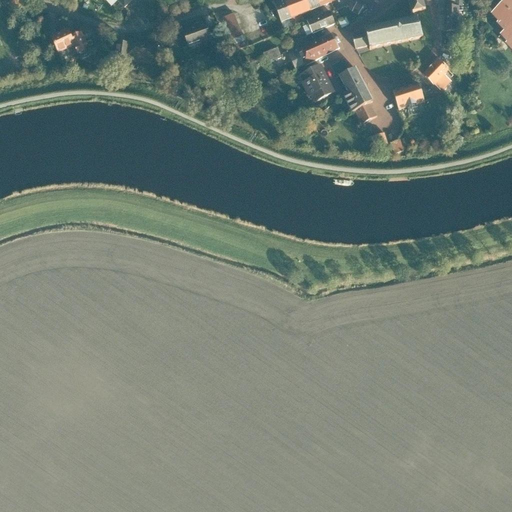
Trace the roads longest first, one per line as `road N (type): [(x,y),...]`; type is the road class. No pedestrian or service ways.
road 1 (residential): [(29,0),(121,29),(248,8),(255,27)]
road 2 (residential): [(396,0),(346,38),(356,63),(388,84),(413,77),(435,54),(432,0)]
